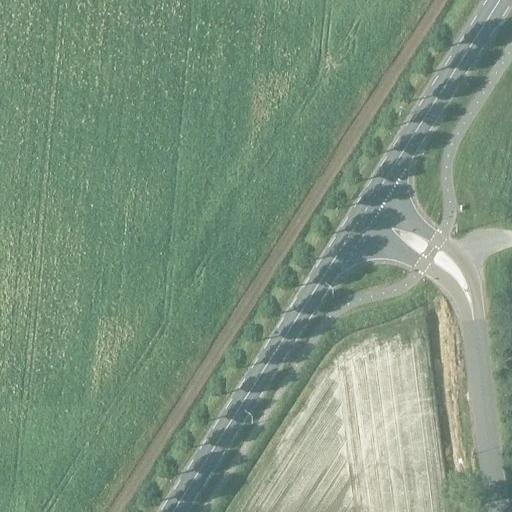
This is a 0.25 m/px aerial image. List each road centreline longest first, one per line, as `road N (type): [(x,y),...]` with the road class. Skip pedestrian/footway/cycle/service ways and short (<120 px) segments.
road 1 (primary): [(173,511),(364,213)]
road 2 (unclassified): [(498,511),(463,286),(451,269),(364,213)]
road 3 (primary): [(364,213),(499,0)]
